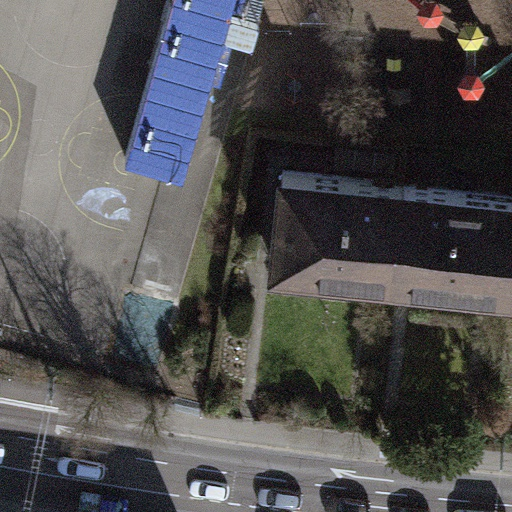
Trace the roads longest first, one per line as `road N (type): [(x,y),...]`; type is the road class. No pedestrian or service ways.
road 1 (primary): [(264,506),(0,437)]
road 2 (primary): [(0,477),(264,506)]
